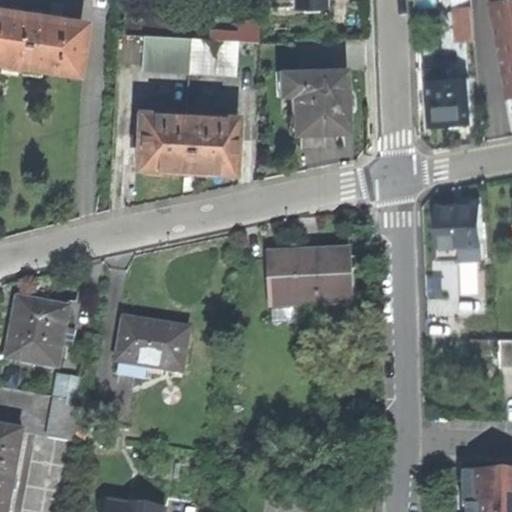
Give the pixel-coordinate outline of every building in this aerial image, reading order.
[(511,0),(508,0),(494,3),(511,95),(511,0)] [(457,42),(475,40),(472,7),(454,9),(457,42)] [(0,64),(49,71),(72,74),(78,23),(0,12),(0,64)] [(208,29),(208,40),(237,41),(257,42),(258,19),(236,17),(235,30),(208,29)] [(141,68),(188,70),(190,39),(143,36),(141,68)] [(208,40),(190,39),(188,70),(235,72),(237,41),(208,40)] [(451,125),(470,123),(467,79),(447,80),(446,69),(428,70),(431,126),(451,125)] [(296,71),(278,72),(279,95),(291,94),(293,133),(300,133),(344,132),(343,102),(342,70),(296,71)] [(155,169),(180,170),(183,115),(133,113),(131,147),(135,147),(133,169),(155,169)] [(206,171),(227,172),(228,153),(231,153),(232,118),(183,115),(180,170),(206,171)] [(460,259),(479,259),(479,248),(481,248),(480,205),(459,206),(437,207),(438,249),(460,248),(460,259)] [(439,260),(460,259),(460,248),(438,249),(439,260)] [(340,323),(339,303),(349,303),(347,255),(310,257),(271,259),(273,304),(300,303),(300,306),(319,306),(320,324),(340,323)] [(59,374),(63,349),(74,351),(77,333),(66,331),(69,312),(20,303),(13,343),(9,365),(59,374)] [(301,324),(300,306),(300,303),(273,304),(274,325),(301,324)] [(151,381),(153,369),(188,373),(192,332),(159,328),(122,324),(117,378),(151,381)] [(472,352),(498,354),(499,341),(472,339),(472,352)] [(500,368),(511,368),(511,340),(501,341),(500,368)] [(56,402),(49,442),(76,446),(83,406),(56,402)] [(0,511),(9,511),(23,437),(0,432),(0,511)] [(467,472),(467,489),(479,489),(479,475),(479,472),(467,472)] [(511,511),(511,475),(479,475),(479,489),(467,489),(465,489),(465,511),(469,511),(468,511),(511,511)] [(164,511),(110,503),(108,511),(164,511)]
